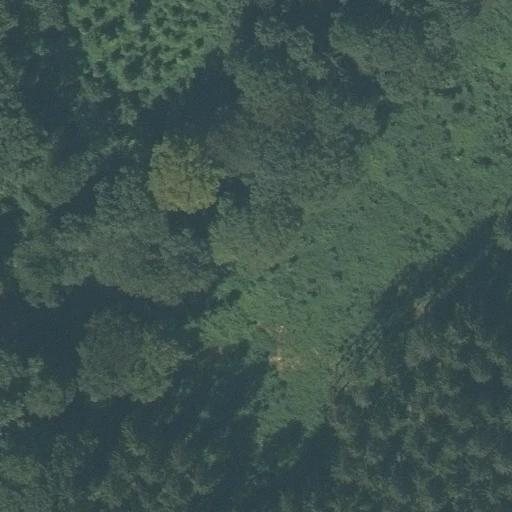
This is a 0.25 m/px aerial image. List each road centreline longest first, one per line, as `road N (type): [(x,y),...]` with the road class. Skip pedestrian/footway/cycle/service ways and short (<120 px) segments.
road 1 (track): [(449,0),(365,114),(245,230),(201,261),(134,283)]
road 2 (track): [(0,259),(134,283)]
